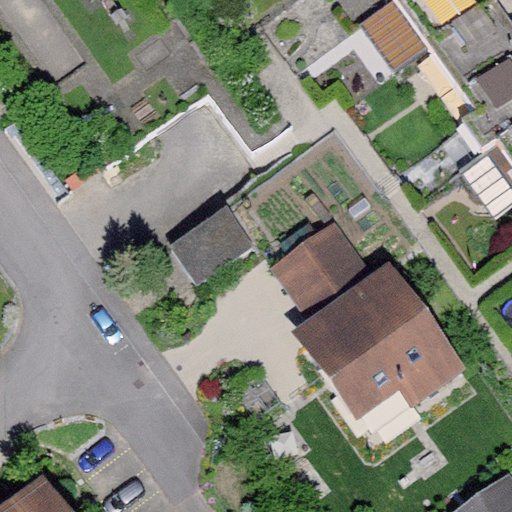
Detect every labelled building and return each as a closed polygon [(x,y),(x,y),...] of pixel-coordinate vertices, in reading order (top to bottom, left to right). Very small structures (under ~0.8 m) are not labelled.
[(491,0),(402,0),(395,5),(429,53),(495,5),(491,0)] [(511,28),(495,5),(429,53),(462,100),(511,64),(511,28)] [(511,64),(462,100),(497,148),(511,137),(511,64)] [(511,137),(497,148),(511,169),(511,137)] [(172,252),(198,288),(253,250),(227,213),(172,252)] [(298,303),(353,263),(334,237),(279,276),(298,303)] [(298,303),(322,334),(376,295),(353,263),(298,303)] [(322,334),(305,345),(326,374),(333,368),(366,415),(397,393),(400,397),(404,394),(413,405),(453,377),(388,287),(376,295),(322,334)] [(511,511),(511,492),(508,487),(472,511),(511,511)] [(54,511),(44,498),(24,511),(54,511)]
